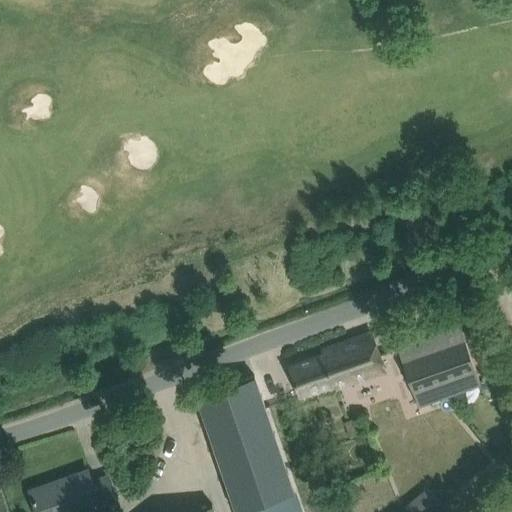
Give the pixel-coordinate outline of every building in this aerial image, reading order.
[(394,338),(418,406),(483,383),(458,315),(394,338)] [(384,367),(378,350),(372,331),(322,349),(323,353),(289,365),(299,393),(330,381),(332,386),(384,367)] [(253,375),(196,395),(202,414),(236,511),(300,511),(293,490),(253,375)] [(364,413),(343,422),(349,437),(370,427),(364,413)] [(117,503),(108,476),(91,481),(87,470),(59,480),(60,482),(50,485),(49,483),(30,490),(37,511),(75,511),(99,504),(101,509),(117,503)] [(424,490),(404,506),(408,511),(437,511),(440,510),(424,490)] [(219,511),(216,503),(188,511),(219,511)]
